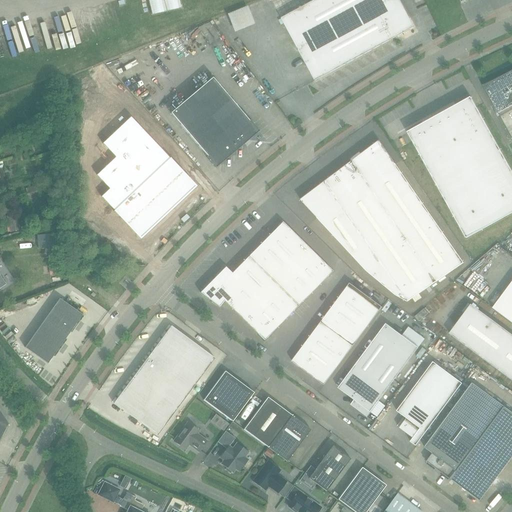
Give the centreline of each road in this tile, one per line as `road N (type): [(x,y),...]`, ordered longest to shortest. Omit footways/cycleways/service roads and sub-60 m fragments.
road 1 (unclassified): [(154,287),(251,188),(334,124),(511,25)]
road 2 (unclassified): [(154,287),(452,511)]
road 3 (unknown): [(340,393),(375,414),(430,346),(424,319),(396,308)]
road 4 (residential): [(102,441),(249,511)]
road 5 (unclassified): [(60,414),(154,287)]
road 6 (unknown): [(320,413),(340,393),(342,371),(396,308)]
